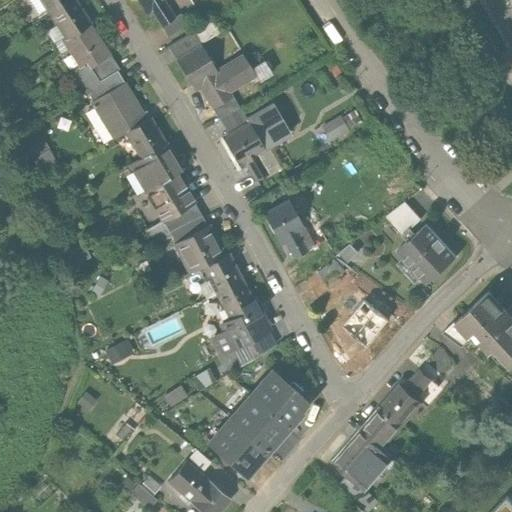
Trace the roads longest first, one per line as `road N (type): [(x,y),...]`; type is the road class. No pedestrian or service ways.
road 1 (residential): [(349,404),(107,0)]
road 2 (residential): [(325,0),(499,246)]
road 3 (residential): [(499,246),(349,404)]
road 4 (residential): [(349,404),(256,511)]
